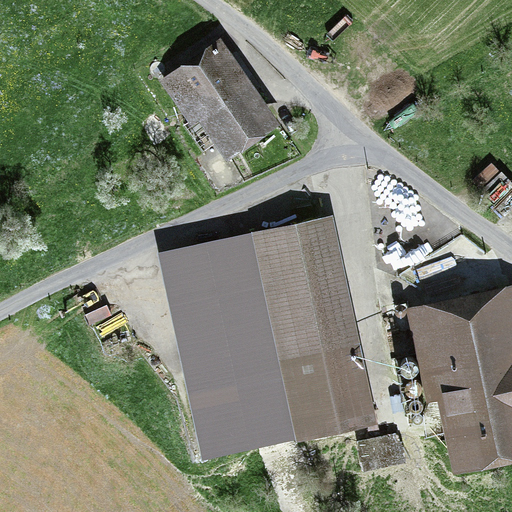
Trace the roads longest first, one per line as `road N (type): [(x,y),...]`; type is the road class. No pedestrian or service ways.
road 1 (unclassified): [(355,137),(0,311)]
road 2 (unclassified): [(355,137),(309,85),(202,0)]
road 3 (unclassified): [(511,246),(355,137)]
